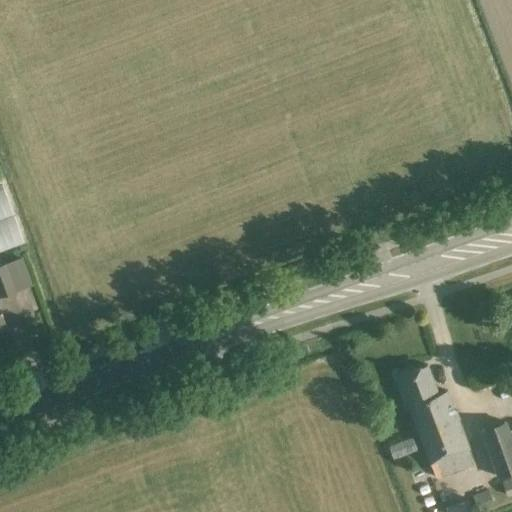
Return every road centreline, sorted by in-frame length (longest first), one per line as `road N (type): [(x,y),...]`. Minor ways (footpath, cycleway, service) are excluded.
road 1 (secondary): [(511,221),(152,350),(124,371)]
road 2 (secondary): [(124,371),(511,247)]
road 3 (secondary): [(0,418),(124,371)]
